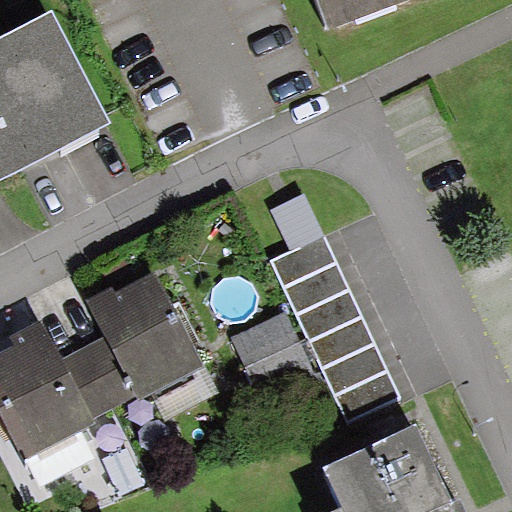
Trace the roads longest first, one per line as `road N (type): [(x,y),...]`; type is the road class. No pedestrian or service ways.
road 1 (residential): [(0,284),(350,111)]
road 2 (residential): [(511,442),(350,111)]
road 3 (residential): [(350,111),(390,78),(511,21)]
